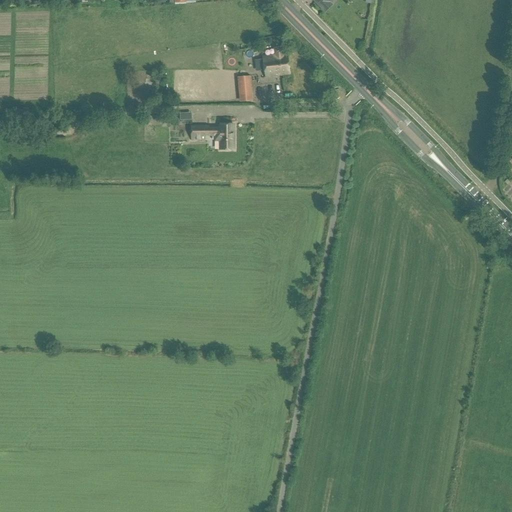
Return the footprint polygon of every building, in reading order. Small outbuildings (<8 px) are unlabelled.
[(312,0),(325,13),(333,5),(337,0),(312,0)] [(265,41),(259,42),(260,46),(258,47),(259,50),(267,48),(265,41)] [(274,48),(274,55),(262,56),(264,77),(289,74),(287,56),(282,56),(281,47),(274,48)] [(249,76),(238,77),(240,103),(250,102),(249,76)] [(329,94),(334,102),(339,99),(334,91),(329,94)] [(208,127),(192,127),(192,139),(207,139),(207,135),(216,135),(216,140),(221,140),(221,149),(234,149),(234,124),(221,124),(221,129),(208,129),(208,127)]
